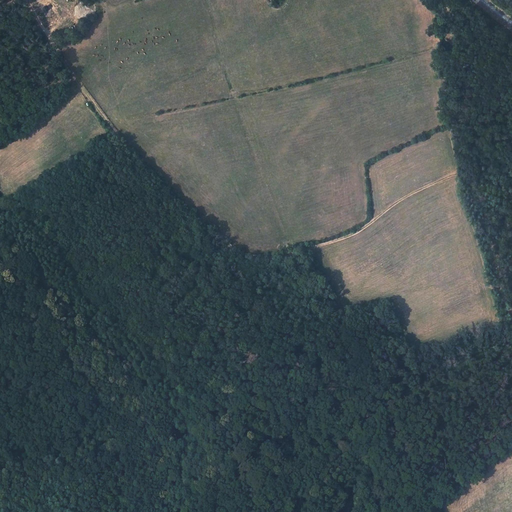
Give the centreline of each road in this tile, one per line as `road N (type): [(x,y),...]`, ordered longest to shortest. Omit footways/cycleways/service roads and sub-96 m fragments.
road 1 (track): [(459,174),(393,204),(350,235),(279,258),(247,255),(157,179),(74,77)]
road 2 (track): [(445,0),(464,81),(451,127),(459,174)]
road 3 (track): [(459,174),(481,199),(511,317)]
